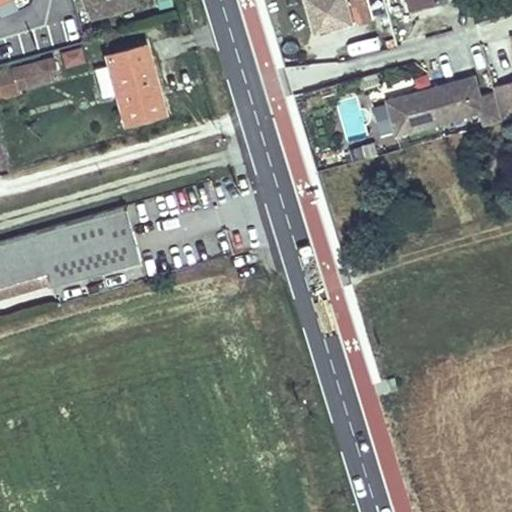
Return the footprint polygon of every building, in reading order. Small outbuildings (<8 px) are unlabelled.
[(89,0),(93,12),(132,0),(89,0)] [(309,0),(316,28),(338,23),(340,29),(355,25),(354,20),(348,0),(309,0)] [(348,0),(354,20),(365,17),(362,6),(359,0),(348,0)] [(430,9),(427,0),(405,0),(410,14),(430,9)] [(81,44),(61,50),(66,66),(86,60),(81,44)] [(106,55),(108,66),(116,95),(125,127),(165,116),(147,44),(106,55)] [(51,58),(0,72),(0,90),(14,86),(18,92),(57,81),(51,58)] [(116,95),(108,66),(95,69),(102,98),(116,95)] [(503,119),(495,90),(481,94),(475,75),(457,80),(432,87),(434,93),(427,95),(425,88),(388,99),(398,132),(480,109),(484,124),(503,119)] [(495,90),(503,119),(511,116),(511,80),(494,86),(495,90)] [(0,90),(0,99),(19,94),(18,92),(14,86),(0,90)] [(434,93),(432,87),(425,88),(427,95),(434,93)] [(0,284),(46,273),(49,286),(140,261),(125,207),(0,243),(0,284)] [(46,273),(0,284),(0,300),(49,286),(46,273)]
